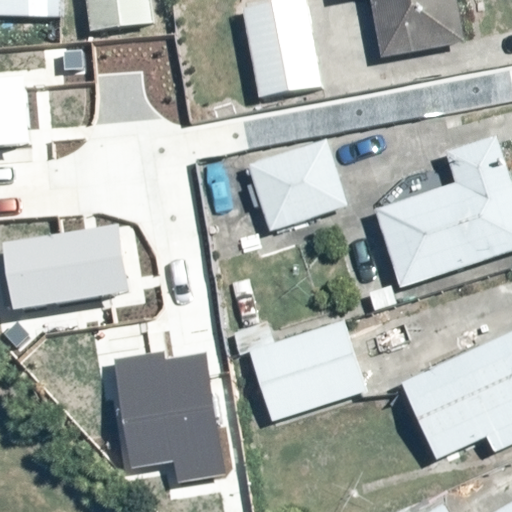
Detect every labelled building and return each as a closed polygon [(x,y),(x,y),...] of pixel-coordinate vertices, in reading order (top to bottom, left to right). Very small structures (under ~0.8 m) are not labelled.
[(0,0),(0,16),(65,19),(65,0),(0,0)] [(156,29),(153,0),(88,0),(92,34),(156,29)] [(321,17),(318,0),(261,0),(247,2),(260,101),(325,92),(315,18),(321,17)] [(380,4),(388,63),(473,52),(465,0),(341,0),(343,9),(380,4)] [(348,242),(373,321),(413,308),(407,289),(511,255),(511,167),(502,136),(455,151),(466,185),(381,213),(386,230),(348,242)] [(352,208),(331,140),(253,164),(274,232),(352,208)] [(78,243),(84,290),(113,286),(106,239),(156,232),(144,141),(0,160),(0,232),(3,253),(78,243)] [(371,393),(348,320),(253,350),(276,423),(371,393)] [(511,336),(408,381),(443,462),(493,440),(498,454),(511,447),(511,336)] [(450,511),(446,503),(431,511),(450,511)]
